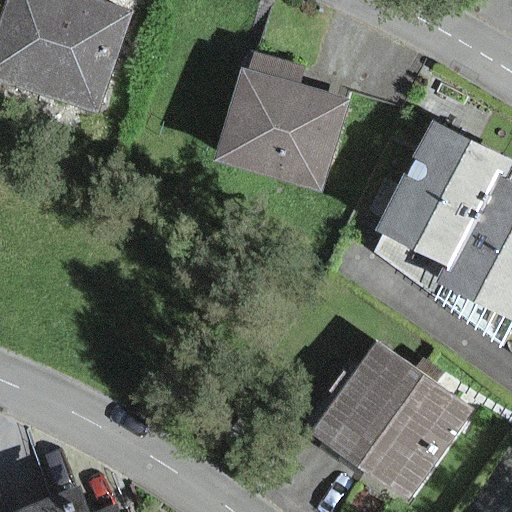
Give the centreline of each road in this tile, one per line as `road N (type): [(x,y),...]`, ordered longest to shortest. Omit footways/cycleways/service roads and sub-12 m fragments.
road 1 (residential): [(0,369),(112,420),(253,511)]
road 2 (residential): [(406,0),(511,58)]
